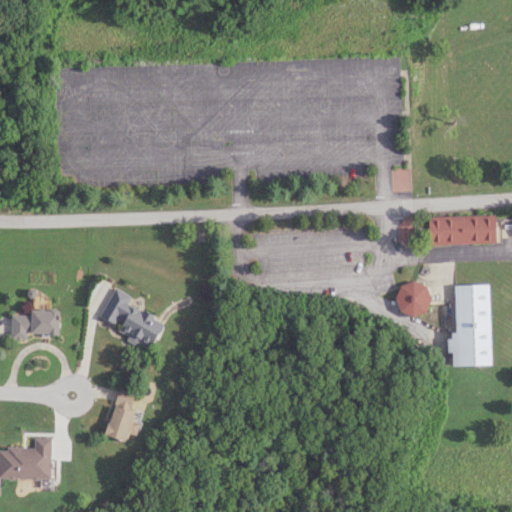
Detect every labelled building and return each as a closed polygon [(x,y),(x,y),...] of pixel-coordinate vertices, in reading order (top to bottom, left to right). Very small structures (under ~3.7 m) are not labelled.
[(426,245),(493,244),(493,216),(425,217),(426,245)] [(420,282),(393,288),(399,316),(426,311),(420,282)] [(486,366),(485,285),(449,285),(450,366),(486,366)] [(125,305),(129,295),(110,287),(95,323),(148,346),(159,319),(125,305)] [(8,314),(8,338),(24,339),(24,334),(55,335),(55,310),(25,310),(25,314),(8,314)] [(99,435),(120,443),(124,434),(130,436),(134,423),(124,420),(132,394),(115,388),(99,435)] [(0,447),(0,454),(0,478),(44,480),(45,438),(29,438),(29,447),(0,447)]
